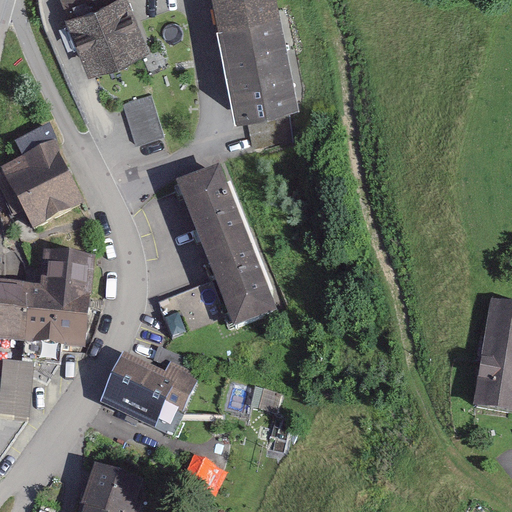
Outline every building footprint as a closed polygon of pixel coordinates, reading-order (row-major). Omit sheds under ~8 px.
[(71,0),(104,74),(162,49),(140,0),(71,0)] [(219,0),(223,20),(275,10),(272,0),(219,0)] [(293,105),(275,10),(223,20),(242,115),(293,105)] [(125,102),(136,144),(166,136),(154,94),(125,102)] [(93,209),(56,132),(28,145),(35,161),(0,177),(0,185),(26,241),(93,209)] [(230,174),(177,195),(235,341),(287,321),(230,174)] [(25,365),(35,366),(62,369),(64,353),(86,355),(96,260),(53,256),(49,292),(0,286),(0,343),(26,347),(25,365)] [(222,323),(209,288),(161,306),(175,341),(222,323)] [(511,305),(499,303),(484,412),(511,415),(511,305)] [(179,384),(127,358),(104,405),(160,433),(173,409),(187,416),(205,381),(185,371),(179,384)] [(35,366),(25,365),(4,362),(0,395),(0,458),(29,424),(35,366)] [(223,473),(201,464),(191,489),(214,498),(223,473)] [(84,511),(133,511),(141,486),(97,472),(84,511)]
